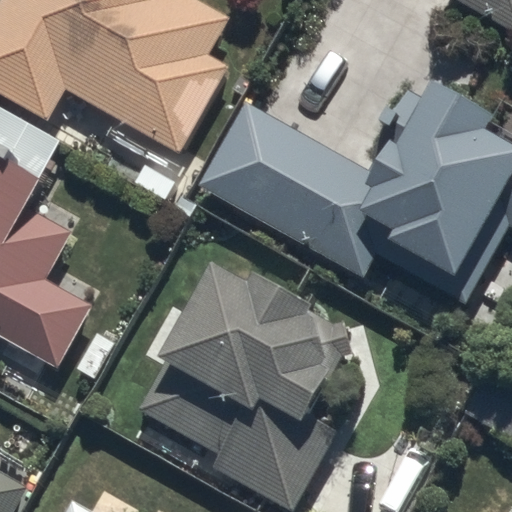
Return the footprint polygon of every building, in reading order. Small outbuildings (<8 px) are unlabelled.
[(12,0),(0,22),(0,102),(55,134),(73,102),(186,166),(237,76),(217,65),(239,28),(195,3),(197,0),(12,0)] [(511,0),(444,0),(444,2),(511,39),(511,0)] [(374,180),(254,112),(207,193),(370,286),(382,263),(472,314),(511,243),(511,154),(500,147),(506,138),(445,103),(439,113),(414,99),(377,164),(382,167),(374,180)] [(0,340),(66,377),(100,315),(54,289),(81,241),(45,221),(57,199),(0,167),(0,340)] [(261,303),(225,283),(147,419),(230,466),(223,479),(281,511),(305,511),(343,446),(321,433),(344,394),(335,389),(343,387),(328,339),(323,337),(327,329),(266,294),(261,303)] [(511,394),(488,381),(467,417),(507,441),(511,433),(511,394)] [(0,511),(27,511),(35,499),(0,479),(0,511)]
